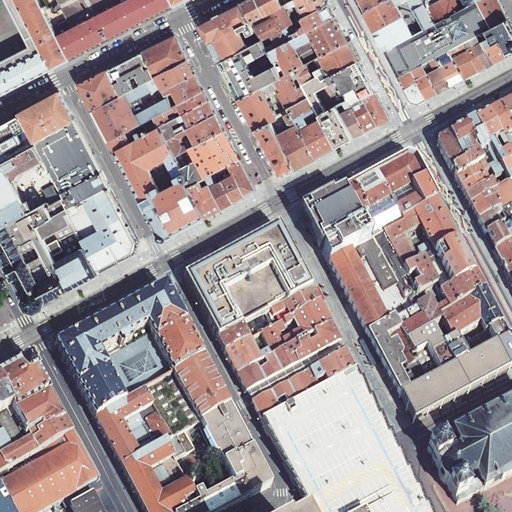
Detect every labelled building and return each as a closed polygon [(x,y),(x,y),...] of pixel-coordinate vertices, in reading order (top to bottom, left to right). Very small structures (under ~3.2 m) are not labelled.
[(74,57),(105,40),(129,28),(169,8),(174,5),(175,6),(185,0),(0,0),(0,95),(49,70),(64,63),(68,60),(74,57)] [(216,15),(199,25),(206,38),(219,63),(262,40),(255,27),(252,22),(271,12),(283,6),(280,0),(246,0),(245,1),(242,2),(232,7),(216,15)] [(293,0),(283,6),(271,12),(274,17),(255,27),(262,40),(269,36),(286,27),(293,23),(285,9),(295,3),(301,16),(296,19),(297,21),(328,4),(325,0),(293,0)] [(356,0),(363,12),(385,0),(356,0)] [(385,0),(363,12),(369,24),(376,37),(384,51),(434,24),(421,0),(385,0)] [(480,35),(508,20),(502,9),(497,0),(478,0),(434,24),(384,51),(386,54),(395,72),(398,78),(412,70),(424,64),(435,58),(448,51),(464,43),(472,39),(480,35)] [(421,0),(434,24),(478,0),(421,0)] [(286,27),(269,36),(276,49),(335,17),(334,15),(329,7),(328,4),(297,21),(296,22),(301,32),(291,37),(286,27)] [(276,49),(268,53),(280,78),(295,70),(348,42),(341,30),(337,21),(335,17),(276,49)] [(508,20),(480,35),(487,48),(500,41),(508,55),(508,56),(511,53),(511,28),(510,24),(508,20)] [(480,35),(472,39),(487,67),(491,65),(495,63),(487,48),(480,35)] [(175,37),(143,53),(155,78),(187,60),(185,57),(183,51),(175,37)] [(472,39),(464,43),(479,72),(483,69),(487,67),(472,39)] [(262,40),(219,63),(223,70),(223,71),(225,71),(227,75),(232,85),(236,91),(234,92),(238,100),(280,78),(268,53),(262,40)] [(500,41),(487,48),(495,63),(508,55),(500,41)] [(350,46),(348,42),(295,70),(302,84),(319,75),(322,81),(326,78),(358,61),(357,58),(350,46)] [(464,43),(448,51),(463,80),(479,72),(464,43)] [(448,51),(435,58),(450,87),(457,83),(463,80),(448,51)] [(143,53),(109,71),(122,95),(135,88),(131,80),(137,76),(142,85),(151,80),(155,78),(143,53)] [(435,58),(424,64),(439,93),(445,90),(450,87),(435,58)] [(155,78),(151,80),(156,90),(161,87),(163,91),(194,74),(187,60),(155,78)] [(360,65),(358,61),(326,78),(334,94),(340,91),(343,96),(345,94),(348,100),(366,133),(372,129),(378,126),(363,99),(375,92),(371,85),(367,77),(360,65)] [(424,64),(412,70),(418,82),(427,99),(431,98),(439,93),(424,64)] [(108,69),(78,85),(86,99),(93,112),(122,95),(109,71),(108,69)] [(280,78),(238,100),(242,107),(255,132),(271,124),(277,120),(276,119),(263,94),(265,93),(266,94),(268,94),(276,89),(287,110),(310,98),(302,84),(295,70),(280,78)] [(412,70),(398,78),(404,89),(418,82),(412,70)] [(194,74),(163,91),(166,96),(172,93),(178,104),(203,91),(194,74)] [(319,75),(302,84),(310,98),(336,147),(339,146),(349,141),(353,139),(336,107),(348,100),(345,94),(343,96),(340,91),(334,94),(326,78),(322,81),(319,75)] [(122,95),(93,112),(99,123),(100,126),(132,109),(130,104),(148,94),(150,96),(156,90),(151,80),(142,85),(135,88),(122,95)] [(418,82),(404,89),(411,102),(414,103),(418,104),(427,99),(418,82)] [(153,118),(159,128),(170,122),(168,118),(180,111),(182,115),(208,101),(203,91),(178,104),(172,107),(153,118)] [(0,166),(37,146),(34,142),(73,120),(61,97),(58,92),(19,114),(31,136),(0,153),(0,166)] [(390,120),(375,92),(363,99),(378,126),(384,123),(390,120)] [(132,109),(100,126),(104,133),(109,142),(125,133),(153,118),(172,107),(167,98),(157,103),(135,114),(132,109)] [(310,98),(287,110),(289,114),(290,113),(315,159),(327,153),(336,147),(310,98)] [(366,133),(348,100),(336,107),(353,139),(355,138),(366,133)] [(215,115),(208,101),(182,115),(170,122),(159,128),(166,142),(215,115)] [(511,102),(499,109),(505,121),(511,117),(511,102)] [(493,113),(486,116),(511,165),(511,134),(511,132),(505,121),(499,109),(493,113)] [(290,113),(289,114),(284,117),(284,115),(276,119),(277,120),(271,124),(295,170),(298,168),(306,164),(315,159),(290,113)] [(0,153),(31,136),(19,114),(0,125),(0,153)] [(215,115),(166,142),(175,159),(224,132),(215,115)] [(477,121),(473,123),(503,178),(509,188),(511,186),(511,165),(486,116),(482,118),(477,121)] [(130,143),(114,152),(129,180),(144,207),(146,211),(158,205),(174,235),(180,232),(205,219),(188,188),(205,179),(217,172),(239,160),(237,155),(236,153),(224,132),(175,159),(166,142),(159,128),(153,118),(125,133),(130,143)] [(73,120),(34,142),(37,146),(43,158),(46,163),(66,201),(70,208),(109,187),(73,120)] [(469,126),(464,128),(471,142),(468,144),(480,167),(485,176),(488,175),(494,184),(503,178),(473,123),(469,126)] [(279,178),(281,177),(288,173),(295,170),(271,124),(255,132),(260,141),(279,178)] [(439,142),(436,144),(436,145),(436,147),(448,169),(450,172),(462,165),(461,163),(470,158),(476,169),(480,167),(468,144),(471,142),(464,128),(461,130),(452,135),(439,142)] [(125,133),(109,142),(110,144),(114,152),(130,143),(125,133)] [(0,229),(29,214),(13,184),(18,172),(43,158),(37,146),(0,166),(0,229)] [(462,165),(450,172),(452,176),(455,181),(476,169),(470,158),(461,163),(462,165)] [(239,160),(217,172),(234,203),(236,202),(243,198),(253,192),(254,188),(240,160),(239,160)] [(345,192),(341,194),(367,243),(383,235),(401,225),(399,221),(421,209),(409,188),(422,180),(412,162),(409,161),(405,160),(375,176),(362,183),(345,192)] [(24,199),(31,213),(51,202),(54,207),(66,201),(46,163),(34,170),(44,188),(24,199)] [(476,169),(455,181),(457,186),(460,191),(485,176),(480,167),(476,169)] [(217,172),(205,179),(222,210),(227,207),(234,203),(217,172)] [(485,176),(460,191),(461,193),(464,199),(494,184),(488,175),(485,176)] [(494,184),(464,199),(467,204),(471,212),(477,223),(490,216),(499,230),(509,225),(511,221),(511,186),(509,188),(503,178),(494,184)] [(205,179),(188,188),(205,219),(207,217),(214,214),(222,210),(205,179)] [(422,180),(409,188),(421,209),(434,202),(422,180)] [(72,212),(69,215),(100,273),(136,253),(138,247),(140,242),(109,187),(70,208),(72,212)] [(305,214),(301,216),(327,264),(367,243),(341,194),(336,197),(305,214)] [(39,228),(71,289),(85,281),(100,273),(69,215),(72,212),(70,208),(66,201),(54,207),(49,210),(55,219),(39,228)] [(29,214),(0,229),(0,249),(30,303),(34,305),(38,307),(68,290),(71,289),(39,228),(55,219),(49,210),(54,207),(51,202),(31,213),(29,214)] [(436,205),(434,202),(421,209),(399,221),(401,225),(383,235),(402,271),(414,263),(415,264),(455,242),(447,226),(439,211),(436,205)] [(158,205),(146,211),(147,214),(160,237),(165,240),(174,235),(158,205)] [(490,216),(477,223),(480,229),(485,238),(499,230),(490,216)] [(499,230),(485,238),(491,250),(493,253),(511,241),(511,229),(509,225),(499,230)] [(272,232),(240,249),(220,259),(190,275),(183,279),(212,333),(217,341),(248,324),(269,313),(311,291),(278,228),(272,232)] [(367,243),(327,264),(366,337),(386,325),(380,315),(391,309),(390,305),(406,297),(408,302),(410,301),(416,298),(402,271),(383,235),(367,243)] [(511,241),(493,253),(494,255),(500,267),(502,270),(510,286),(511,284),(511,241)] [(414,263),(402,271),(416,298),(435,286),(439,294),(472,275),(473,274),(470,269),(467,262),(460,250),(457,244),(455,242),(415,264),(414,263)] [(473,274),(472,275),(439,294),(435,286),(416,298),(408,302),(412,310),(415,308),(427,331),(432,328),(440,323),(438,318),(483,292),(481,289),(477,281),(473,274)] [(111,316),(98,324),(72,337),(64,342),(59,344),(54,347),(76,389),(82,400),(87,409),(97,427),(106,443),(121,471),(165,444),(170,441),(142,393),(203,358),(187,329),(164,288),(155,293),(141,300),(111,316)] [(313,296),(311,291),(269,313),(272,319),(274,318),(277,326),(318,304),(316,301),(313,296)] [(440,323),(432,328),(441,346),(455,338),(479,325),(484,334),(500,325),(497,319),(493,312),(487,300),(484,294),(483,292),(438,318),(440,323)] [(263,333),(261,335),(273,357),(330,327),(328,324),(318,304),(277,326),(263,333)] [(412,310),(392,322),(404,344),(427,331),(415,308),(412,310)] [(269,313),(248,324),(252,330),(259,326),(263,333),(277,326),(274,318),(272,319),(269,313)] [(392,322),(386,325),(366,337),(373,351),(382,367),(398,397),(426,382),(424,379),(404,344),(392,322)] [(248,324),(217,341),(220,346),(222,351),(224,354),(248,342),(244,334),(252,330),(248,324)] [(500,325),(484,334),(485,337),(502,327),(501,326),(500,325)] [(245,395),(339,345),(330,327),(273,357),(271,359),(236,377),(245,395)] [(455,338),(441,346),(462,384),(467,394),(480,387),(511,369),(511,346),(502,327),(485,337),(484,334),(460,347),(455,338)] [(427,331),(404,344),(424,379),(431,375),(432,379),(435,379),(438,377),(447,393),(462,384),(441,346),(432,328),(427,331)] [(248,342),(224,354),(230,365),(234,374),(236,377),(271,359),(268,354),(257,359),(248,342)] [(339,345),(245,395),(248,400),(250,406),(345,356),(342,351),(339,345)] [(354,373),(345,356),(250,406),(260,423),(354,373)] [(203,358),(142,393),(170,441),(182,434),(187,431),(228,407),(226,402),(203,358)] [(0,375),(0,386),(37,456),(40,455),(72,437),(69,432),(66,426),(30,360),(12,370),(0,375)] [(426,511),(425,509),(415,491),(409,480),(397,454),(388,437),(354,373),(260,423),(294,487),(301,494),(308,511),(426,511)] [(431,375),(424,379),(426,382),(435,399),(447,393),(438,377),(435,379),(432,379),(431,375)] [(426,382),(398,397),(407,414),(435,399),(426,382)] [(462,384),(447,393),(452,402),(467,394),(462,384)] [(0,462),(6,474),(37,456),(0,386),(0,462)] [(447,393),(435,399),(440,409),(452,402),(447,393)] [(435,399),(407,414),(412,424),(418,421),(440,409),(435,399)] [(442,443),(426,451),(435,468),(437,472),(437,475),(437,478),(439,480),(440,483),(442,485),(444,486),(447,490),(455,506),(470,498),(464,488),(474,482),(480,494),(511,476),(511,405),(482,421),(452,437),(458,450),(448,455),(442,443)] [(228,407),(187,431),(189,435),(199,429),(219,467),(222,465),(250,450),(234,418),(228,407)] [(170,441),(165,444),(174,462),(192,451),(182,434),(170,441)] [(50,511),(60,505),(87,490),(87,491),(93,488),(98,486),(72,437),(40,455),(45,464),(11,483),(6,474),(0,476),(0,493),(10,511),(50,511)] [(165,444),(121,471),(123,476),(143,511),(187,511),(198,506),(193,498),(189,490),(187,486),(186,484),(174,462),(165,444)] [(198,506),(187,511),(222,511),(243,501),(270,486),(250,450),(222,465),(232,485),(204,501),(200,494),(193,498),(198,506)] [(93,488),(87,491),(91,498),(101,493),(98,486),(93,488)] [(87,490),(60,505),(64,511),(65,511),(70,510),(91,498),(87,491),(87,490)] [(10,511),(0,493),(0,511),(10,511)] [(91,498),(70,510),(71,511),(98,511),(96,507),(91,498)]
